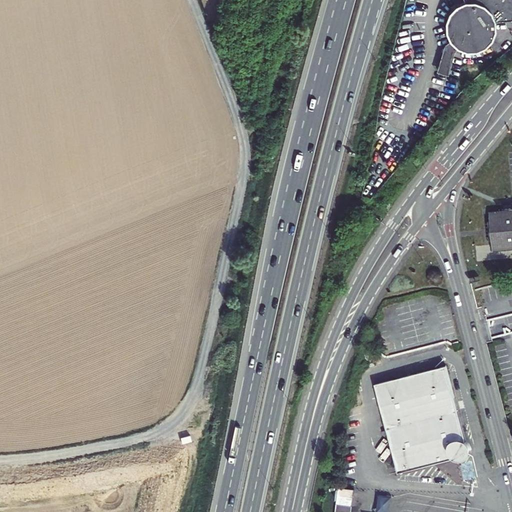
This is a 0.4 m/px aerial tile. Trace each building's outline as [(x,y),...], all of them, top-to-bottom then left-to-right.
[(511,0),(460,0),(458,2),(455,4),(452,6),(450,9),(448,12),(446,15),(445,19),(445,22),(444,26),(445,29),(446,33),(447,36),(449,39),(451,42),(454,45),(456,47),(459,49),(463,50),(467,51),(471,52),(474,51),(478,51),(482,50),(486,48),(489,46),(492,43),(494,40),(496,37),(498,33),(499,29),(499,25),(499,21),(498,17),(511,17),(511,0)] [(451,42),(449,39),(443,43),(435,71),(446,73),(453,50),(456,47),(454,45),(451,42)] [(511,208),(511,209),(511,204),(503,205),(503,210),(488,211),(491,253),(494,253),(511,251),(511,208)] [(447,363),(374,383),(399,475),(471,456),(447,363)] [(339,487),(337,511),(354,511),(355,488),(339,487)]
